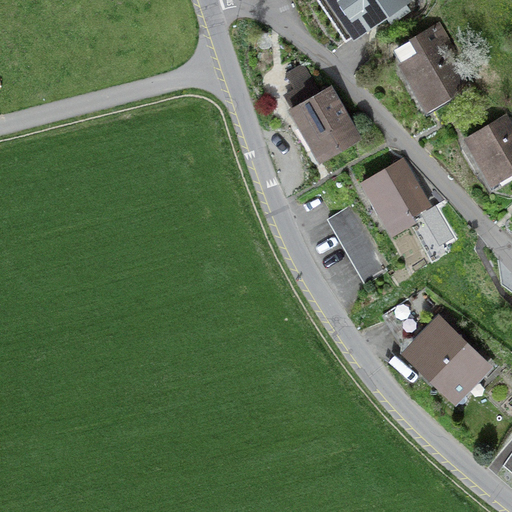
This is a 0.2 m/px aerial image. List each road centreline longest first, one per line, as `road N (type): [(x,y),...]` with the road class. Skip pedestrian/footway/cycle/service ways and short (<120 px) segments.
road 1 (unclassified): [(227,68),(275,208),(339,330),(380,388),(511,509)]
road 2 (residential): [(207,3),(265,14),(298,37),(511,258)]
road 3 (residential): [(0,124),(227,68)]
